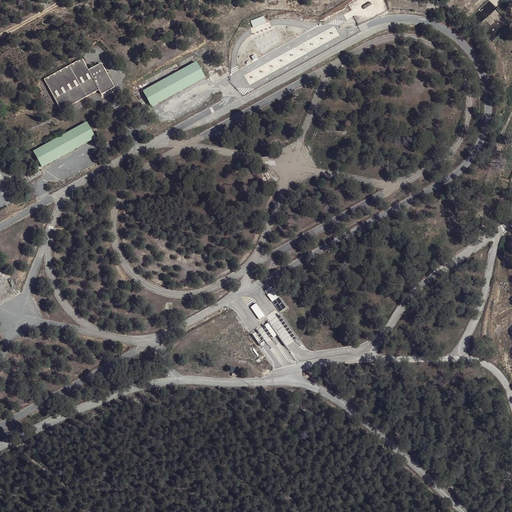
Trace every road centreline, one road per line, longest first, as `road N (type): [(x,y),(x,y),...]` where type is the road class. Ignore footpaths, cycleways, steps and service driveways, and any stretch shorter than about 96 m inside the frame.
road 1 (unclassified): [(154,344),(464,167),(489,113),(481,68),(445,30),(386,22),(66,191)]
road 2 (track): [(0,33),(63,0),(510,0),(511,8)]
road 3 (unclassified): [(290,373),(343,402),(467,511)]
road 4 (unclassified): [(0,445),(57,416),(180,381)]
road 5 (unclassified): [(0,428),(154,344)]
road 6 (unclassified): [(290,373),(335,360),(457,357)]
road 7 (unclassified): [(457,357),(511,205)]
road 8 (unclassified): [(154,344),(17,317)]
road 9 (unclassified): [(17,317),(66,191)]
